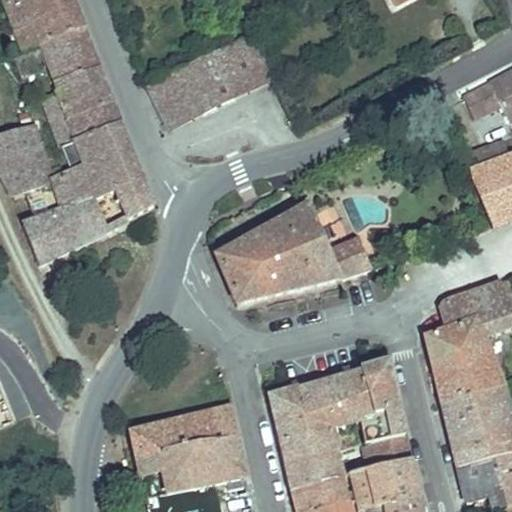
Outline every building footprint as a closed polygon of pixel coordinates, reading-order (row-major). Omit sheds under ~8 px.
[(87,33),(74,0),(33,0),(34,0),(33,0),(6,0),(27,55),(45,48),(87,33)] [(124,128),(87,33),(45,48),(63,95),(60,96),(79,146),(124,128)] [(258,36),(151,89),(170,135),(207,116),(278,80),(258,36)] [(511,76),(503,82),(511,101),(511,76)] [(511,101),(503,82),(465,101),(474,120),(500,108),(494,94),(496,93),(510,119),(511,117),(511,101)] [(60,183),(27,198),(37,225),(100,198),(117,191),(130,224),(155,212),(153,203),(146,184),(124,128),(79,146),(60,96),(46,101),(75,177),(60,183)] [(38,124),(0,139),(0,159),(4,179),(14,197),(17,202),(27,198),(60,183),(38,124)] [(475,178),(498,231),(511,225),(511,162),(475,177),(475,178)] [(37,225),(23,231),(42,270),(75,252),(115,232),(100,198),(37,225)] [(312,212),(219,260),(238,308),(240,308),(269,301),(340,283),(371,271),(358,243),(331,255),(312,212)] [(448,332),(429,340),(429,344),(431,354),(443,410),(500,389),(481,343),(511,331),(511,307),(504,285),(459,301),(452,305),(443,313),(448,332)] [(390,366),(360,375),(370,420),(359,422),(364,451),(366,450),(407,441),(390,366)] [(360,375),(301,393),(313,439),(334,435),(339,457),(364,451),(359,422),(370,420),(360,375)] [(500,389),(443,410),(458,469),(511,454),(511,425),(502,395),(500,389)] [(271,402),(288,470),(314,463),(335,458),(339,457),(334,435),(313,439),(301,393),(271,402)] [(136,440),(140,464),(240,443),(233,413),(136,440)] [(413,464),(407,441),(366,450),(371,475),(413,464)] [(240,443),(140,464),(148,504),(158,502),(154,481),(167,479),(172,499),(248,483),(240,443)] [(511,454),(458,469),(468,507),(500,496),(504,510),(511,507),(511,454)] [(317,480),(292,486),(293,494),(352,479),(352,470),(339,473),(335,458),(314,463),(317,480)] [(314,463),(288,470),(292,486),(317,480),(314,463)] [(371,475),(352,479),(358,506),(359,511),(373,511),(421,501),(413,464),(371,475)] [(352,479),(293,494),(297,511),(332,511),(358,506),(352,479)] [(423,511),(421,501),(373,511),(423,511)]
